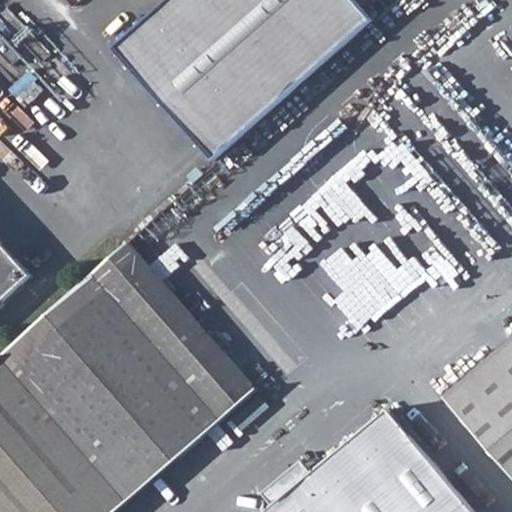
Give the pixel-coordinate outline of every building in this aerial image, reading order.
[(173,0),(117,50),(217,162),(374,22),(354,0),(173,0)] [(0,305),(32,276),(0,240),(0,305)] [(0,511),(117,511),(256,392),(141,257),(129,244),(0,358),(0,511)] [(495,458),(511,442),(511,339),(444,398),(495,458)] [(475,511),(387,410),(268,511),(475,511)] [(511,442),(495,458),(511,477),(511,442)]
